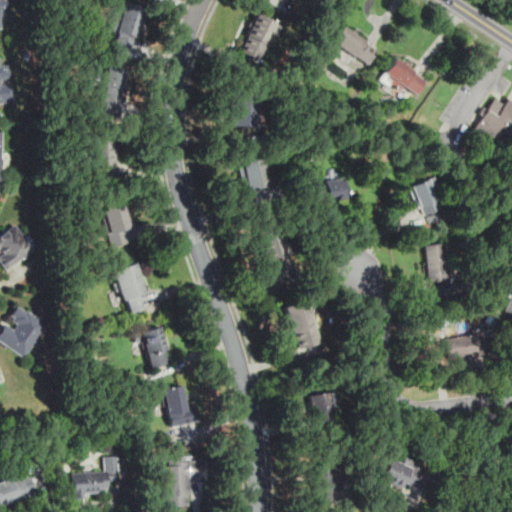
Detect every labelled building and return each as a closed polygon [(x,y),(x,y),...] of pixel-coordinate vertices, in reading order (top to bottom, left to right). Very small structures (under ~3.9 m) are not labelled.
[(143,6),(123,1),(111,46),(130,51),(143,6)] [(276,24),(257,14),(237,49),(255,60),(276,24)] [(365,64),(376,47),(341,24),(330,41),(365,64)] [(375,80),(397,97),(405,86),(413,92),(423,78),(393,56),(375,80)] [(0,102),(12,102),(11,65),(0,65),(0,102)] [(97,110),(116,115),(127,70),(108,65),(97,110)] [(227,124),(256,124),(256,94),(227,94),(227,124)] [(471,131),(489,143),(499,127),(511,136),(511,100),(507,97),(503,104),(493,97),(485,109),(482,106),(473,119),(477,121),(471,131)] [(111,173),(112,136),(91,135),(91,172),(111,173)] [(269,194),(260,157),(236,163),(246,200),(269,194)] [(407,185),(416,207),(439,197),(430,176),(407,185)] [(316,199),(344,196),(342,177),(314,180),(316,199)] [(119,200),(100,204),(110,246),(129,242),(119,200)] [(0,232),(0,260),(5,268),(32,249),(14,223),(0,232)] [(276,228),(257,236),(273,275),(292,268),(276,228)] [(424,243),(425,279),(445,278),(444,243),(424,243)] [(110,268),(122,313),(147,306),(134,262),(110,268)] [(294,349),(316,344),(305,301),(284,306),(294,349)] [(46,322),(14,303),(0,327),(0,343),(25,358),(46,322)] [(138,330),(148,367),(167,362),(158,325),(138,330)] [(443,337),(445,357),(483,354),(481,333),(443,337)] [(161,388),(168,426),(197,420),(194,408),(186,410),(181,384),(161,388)] [(312,422),(331,419),(327,391),(308,394),(312,422)] [(205,476),(204,460),(187,461),(186,454),(167,454),(168,465),(160,465),(161,506),(189,505),(188,477),(205,476)] [(70,471),(70,494),(106,493),(106,479),(117,479),(116,455),(102,455),(102,470),(70,471)] [(379,477),(388,457),(399,463),(403,456),(417,462),(414,469),(430,476),(421,494),(407,487),(408,484),(403,481),(400,487),(379,477)] [(312,463),(330,462),(331,501),(316,501),(315,487),(313,487),(312,463)] [(0,479),(0,504),(36,493),(29,471),(0,479)]
